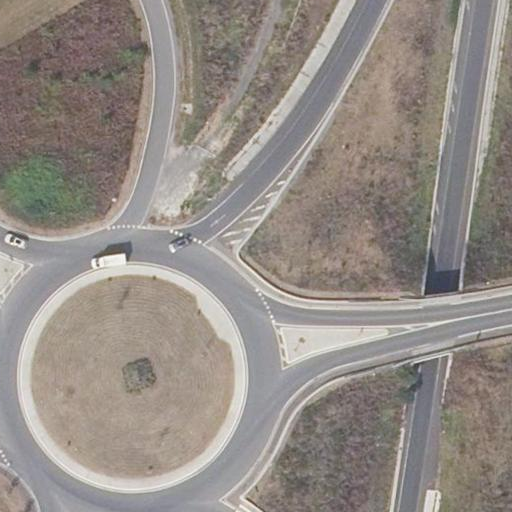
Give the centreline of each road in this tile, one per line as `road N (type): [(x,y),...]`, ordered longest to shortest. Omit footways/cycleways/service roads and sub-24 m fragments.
road 1 (motorway): [(480,0),(406,511)]
road 2 (motorway): [(382,0),(317,123),(242,204),(170,250)]
road 3 (primary): [(511,307),(376,318),(292,313),(251,301)]
road 4 (primary): [(277,390),(328,360),(511,309)]
road 5 (primary): [(195,504),(252,459),(277,390)]
road 6 (primary): [(16,340),(11,397),(18,427),(47,474)]
